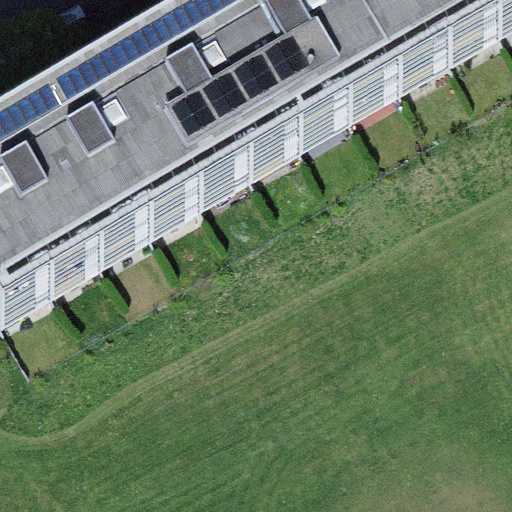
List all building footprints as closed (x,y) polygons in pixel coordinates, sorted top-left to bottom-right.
[(293,150),(392,92),(339,0),(257,0),(219,22),(293,150)] [(339,0),(392,92),(492,34),(471,0),(339,0)] [(511,0),(471,0),(492,34),(511,22),(511,0)] [(193,207),(293,150),(219,22),(169,51),(120,79),(193,207)] [(193,207),(120,79),(70,108),(20,137),(94,265),(193,207)] [(0,318),(94,265),(20,137),(0,148),(0,318)]
